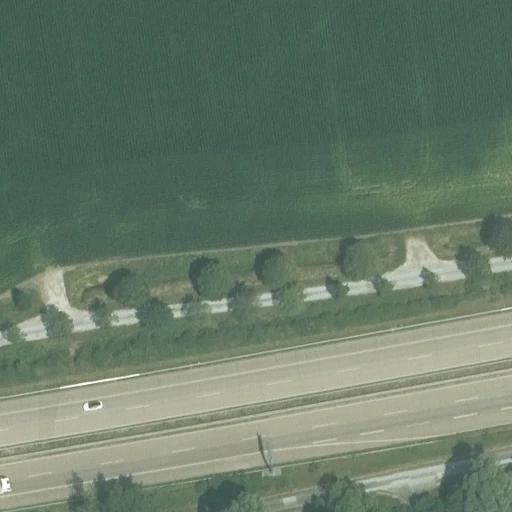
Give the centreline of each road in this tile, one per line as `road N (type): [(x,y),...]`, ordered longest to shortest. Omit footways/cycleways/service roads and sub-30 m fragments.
road 1 (motorway): [(511,331),(0,420)]
road 2 (motorway): [(0,490),(511,401)]
road 3 (residential): [(511,262),(0,344)]
road 4 (residential): [(247,511),(511,457)]
